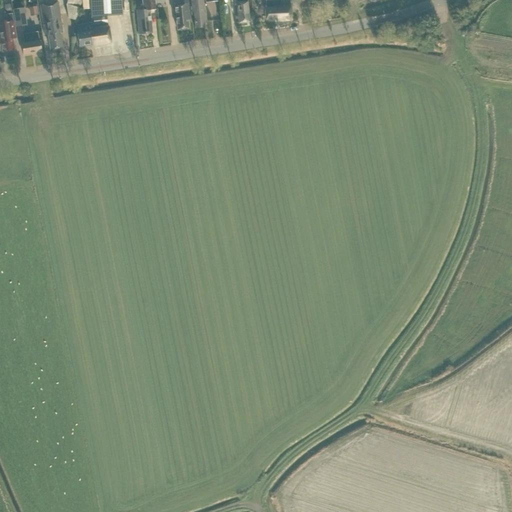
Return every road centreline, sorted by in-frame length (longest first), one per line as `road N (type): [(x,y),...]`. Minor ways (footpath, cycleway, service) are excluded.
road 1 (track): [(256,507),(283,462),(358,409),(459,247),(479,172),(480,109),(437,1)]
road 2 (unclassified): [(0,83),(319,33),(441,0)]
